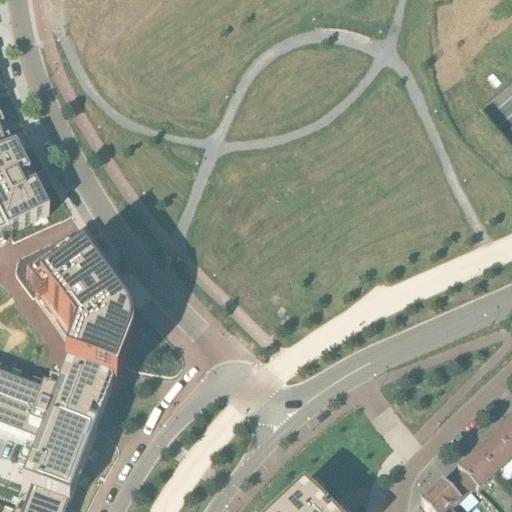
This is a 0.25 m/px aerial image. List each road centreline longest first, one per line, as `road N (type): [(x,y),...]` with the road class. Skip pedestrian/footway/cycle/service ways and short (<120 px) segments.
road 1 (motorway): [(179,511),(254,370),(498,0)]
road 2 (motorway): [(431,0),(207,337),(123,511)]
road 3 (trunk): [(185,511),(232,430),(366,249),(511,109)]
road 4 (trunk): [(191,511),(401,264),(511,157)]
road 5 (residential): [(243,378),(158,293),(104,217),(46,105),(19,0)]
road 6 (trunk): [(379,0),(225,263)]
road 7 (trunk): [(323,0),(278,100),(225,263)]
road 8 (trunk): [(225,263),(117,511)]
road 9 (residential): [(288,422),(372,360),(511,298)]
road 10 (residential): [(243,378),(204,395),(185,414),(119,511)]
road 11 (residential): [(511,370),(403,479)]
